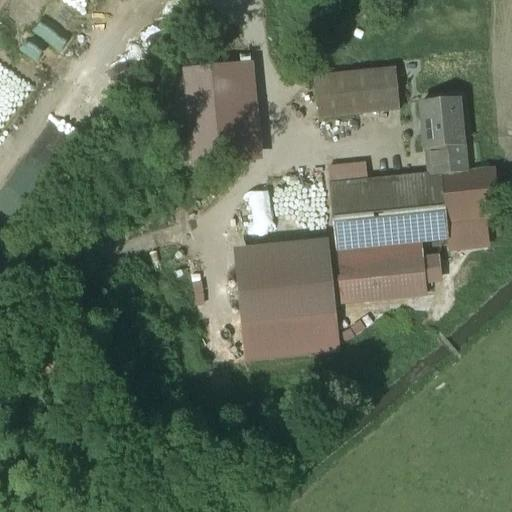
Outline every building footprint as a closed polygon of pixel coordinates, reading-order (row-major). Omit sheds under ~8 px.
[(395,71),(314,79),(318,120),(399,112),(395,71)] [(240,78),(220,81),(232,144),(252,141),(240,78)] [(439,150),(442,176),(462,174),(459,148),(464,148),(459,101),(421,105),(424,132),(422,132),(424,152),(439,150)] [(365,166),(328,170),(335,237),(419,228),(500,220),(495,170),(462,174),(442,176),(367,183),(365,166)] [(419,228),(335,237),(337,257),(329,258),(334,303),(426,294),(424,282),(441,280),(440,262),(423,263),(419,228)] [(235,252),(246,360),(339,350),(334,303),(329,258),(322,259),(320,243),(235,252)] [(172,274),(176,286),(194,280),(191,268),(172,274)]
